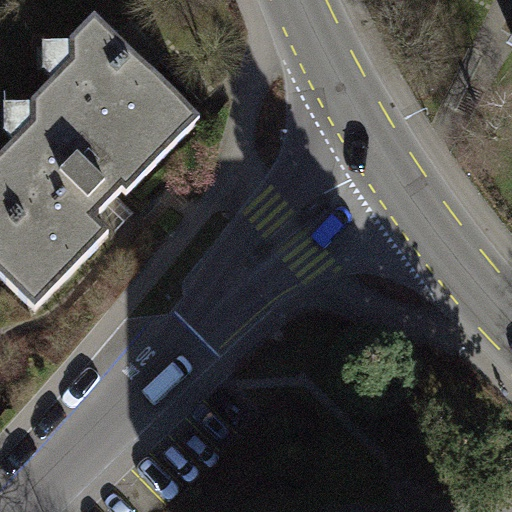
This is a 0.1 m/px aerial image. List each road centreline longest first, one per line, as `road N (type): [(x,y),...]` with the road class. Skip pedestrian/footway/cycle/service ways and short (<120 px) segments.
road 1 (residential): [(14,511),(287,233),(389,163)]
road 2 (unknown): [(389,163),(468,75),(507,0)]
road 3 (tertiary): [(389,163),(511,318)]
road 4 (tertiary): [(299,0),(389,163)]
